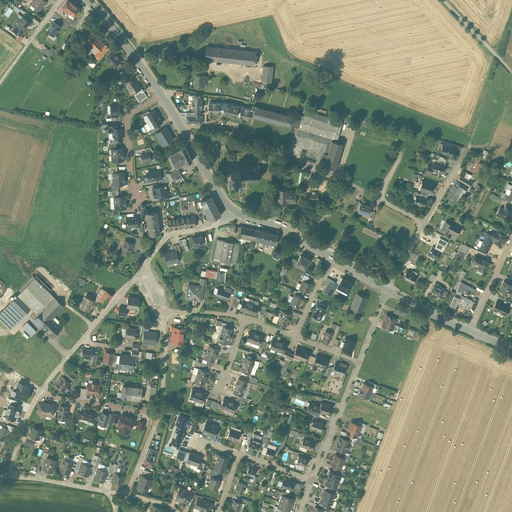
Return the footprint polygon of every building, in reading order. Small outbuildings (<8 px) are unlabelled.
[(45,1),(44,0),(34,0),(32,4),(39,10),(45,1)] [(80,8),(68,0),(62,8),(69,13),(68,15),(69,15),(70,14),(74,16),(75,16),(74,15),(80,8)] [(3,16),(5,14),(9,16),(13,10),(7,5),(1,15),(3,16)] [(69,15),(68,15),(65,20),(72,25),(76,20),(69,15)] [(21,19),(13,30),(19,34),(20,35),(30,22),(23,17),(21,19)] [(53,22),(47,31),(51,33),(49,36),(54,39),(56,36),(54,35),(60,27),(53,22)] [(105,44),(91,32),(83,40),(88,45),(86,47),(88,49),(89,48),(99,58),(110,47),(106,43),(105,44)] [(256,51),(206,45),(205,52),(205,58),(255,64),(256,51)] [(116,55),(112,52),(106,59),(114,67),(115,67),(119,62),(121,60),(118,57),(118,56),(117,55),(116,55)] [(80,59),(93,67),(96,63),(83,55),(80,59)] [(119,62),(115,67),(114,67),(113,68),(115,71),(118,68),(122,65),(119,62)] [(120,71),(117,72),(121,78),(130,72),(127,66),(120,71)] [(273,67),(263,66),(261,81),(271,82),(273,67)] [(121,78),(124,83),(133,76),(130,72),(121,78)] [(205,75),(196,74),(195,80),(196,80),(195,85),(204,86),(205,75)] [(143,92),(133,76),(124,83),(131,92),(136,89),(138,92),(135,94),(137,96),(143,92)] [(147,97),(143,92),(137,96),(140,101),(147,97)] [(239,106),(225,103),(222,113),(231,115),(235,116),(236,116),(237,113),(238,113),(238,112),(237,111),(239,106)] [(120,105),(110,105),(111,114),(121,114),(120,105)] [(241,118),(244,118),(246,108),(241,107),(240,112),(238,117),(239,117),(239,115),(242,116),(241,118)] [(287,117),(257,109),(257,107),(255,107),(252,116),(258,117),(261,118),(264,119),(268,120),(271,121),(271,120),(275,121),(275,123),(277,124),(277,123),(286,125),(286,126),(289,127),(289,126),(291,120),(292,115),(288,114),(287,117)] [(252,110),(246,108),(244,118),(247,119),(247,117),(250,118),(249,120),(250,120),(252,110)] [(151,112),(144,117),(148,123),(159,116),(155,110),(151,112)] [(199,113),(199,110),(195,110),(195,113),(186,112),(186,115),(186,121),(202,122),(202,119),(202,113),(199,113)] [(342,121),(304,110),(297,133),(316,139),(317,134),(328,138),(328,137),(332,138),(331,140),(336,142),(336,140),(342,121)] [(159,116),(148,123),(151,128),(158,124),(162,122),(159,116)] [(117,120),(108,121),(108,129),(117,128),(117,120)] [(161,146),(175,140),(169,126),(155,132),(161,146)] [(117,128),(108,129),(108,132),(112,132),(113,133),(113,139),(115,139),(122,139),(122,128),(117,128)] [(336,142),(331,140),(331,141),(327,154),(323,153),(322,156),(326,158),(324,164),(323,164),(335,168),(335,167),(334,167),(341,144),(342,145),(343,142),(336,140),(336,142)] [(454,148),(444,144),(442,153),(452,156),(454,148)] [(178,151),(170,155),(176,167),(184,163),(185,164),(191,161),(188,155),(189,154),(188,152),(186,152),(184,147),(178,150),(178,151)] [(145,152),(141,153),(143,162),(151,160),(150,153),(149,151),(145,152)] [(438,163),(434,162),(433,165),(431,170),(442,174),(445,165),(438,163)] [(478,163),(474,172),(478,174),(483,165),(478,163)] [(255,165),(251,165),(251,164),(250,164),(250,165),(247,165),(247,164),(246,164),(246,165),(242,165),(242,164),(241,165),(242,166),(242,169),(230,169),(230,180),(241,180),(241,179),(242,179),(242,180),(243,180),(243,179),(246,179),(246,180),(247,180),(247,179),(250,179),(250,180),(251,180),(251,179),(254,179),(254,180),(255,180),(255,179),(258,179),(258,180),(259,179),(259,178),(261,177),(262,177),(262,176),(261,176),(261,173),(262,172),(261,172),(260,172),(259,170),(260,170),(261,169),(262,169),(262,168),(261,168),(261,167),(262,167),(262,166),(261,166),(260,165),(260,164),(260,165),(257,165),(256,164),(255,165)] [(288,171),(287,171),(288,168),(284,167),(283,170),(282,169),(282,170),(282,171),(280,170),(279,174),(280,175),(280,176),(281,176),(281,179),(285,180),(286,178),(287,177),(287,178),(287,177),(289,177),(290,173),(288,173),(289,172),(288,172),(288,171)] [(178,169),(170,173),(174,180),(182,176),(178,169)] [(159,170),(155,171),(154,170),(151,171),(150,172),(147,172),(147,173),(148,176),(144,177),(145,181),(149,180),(149,181),(149,180),(161,178),(161,177),(160,170),(159,170)] [(166,174),(164,174),(165,176),(161,177),(161,178),(162,182),(170,180),(166,174)] [(473,183),(460,176),(457,182),(470,188),(473,183)] [(426,181),(422,180),(419,189),(428,192),(431,193),(434,184),(433,184),(426,182),(426,181)] [(464,186),(456,182),(449,195),(456,199),(464,186)] [(166,184),(153,187),(153,191),(153,194),(154,194),(155,197),(159,196),(168,194),(166,184)] [(287,188),(279,188),(278,193),(278,198),(278,203),(286,203),(286,201),(295,202),(295,190),(287,190),(287,188)] [(509,194),(505,193),(503,198),(510,202),(511,198),(511,196),(509,195),(509,194)] [(194,194),(186,195),(186,199),(183,199),(184,205),(187,205),(187,201),(195,200),(194,194)] [(503,199),(492,194),(490,198),(501,203),(503,199)] [(216,204),(211,195),(200,201),(208,215),(207,216),(208,219),(209,218),(210,220),(221,214),(216,205),(217,205),(216,204)] [(420,196),(416,195),(414,203),(423,206),(426,198),(420,196)] [(370,206),(361,203),(358,211),(368,214),(370,206)] [(511,209),(511,208),(506,205),(504,209),(500,207),(496,214),(507,219),(511,209)] [(156,211),(146,213),(149,235),(160,233),(156,211)] [(138,216),(126,217),(127,227),(138,226),(138,223),(138,216)] [(194,216),(167,220),(168,229),(196,226),(194,216)] [(452,224),(446,221),(441,229),(448,233),(449,230),(453,232),(456,226),(452,224)] [(257,229),(242,226),(240,236),(255,240),(255,239),(257,229)] [(461,229),(456,226),(453,232),(450,238),(455,240),(461,229)] [(118,229),(115,235),(123,238),(125,232),(118,229)] [(272,233),(257,229),(255,239),(255,240),(254,244),(263,246),(264,242),(275,245),(278,234),(273,233),(274,232),(272,232),(272,233)] [(498,232),(493,230),(490,235),(488,238),(501,244),(505,235),(499,232),(498,232)] [(201,236),(192,237),(194,247),(200,246),(199,244),(203,244),(201,236)] [(233,242),(217,239),(213,259),(229,262),(233,242)] [(134,244),(125,240),(120,252),(129,256),(134,244)] [(468,246),(462,244),(456,255),(463,258),(468,246)] [(442,252),(432,247),(428,255),(431,257),(430,258),(433,260),(434,258),(438,260),(442,252)] [(176,250),(165,253),(167,263),(171,261),(172,262),(179,261),(177,253),(176,250)] [(418,256),(411,253),(408,259),(414,263),(418,256)] [(310,260),(300,255),(297,260),(293,258),(291,262),(295,264),(295,265),(298,267),(299,266),(305,269),(310,260)] [(489,262),(475,256),(473,262),(479,265),(477,269),(476,272),(481,274),(483,271),(484,272),(489,262)] [(225,272),(217,271),(216,278),(216,279),(224,282),(225,272)] [(416,276),(407,271),(403,278),(409,282),(411,283),(412,283),(416,276)] [(55,297),(34,277),(18,295),(31,308),(35,311),(30,316),(43,328),(52,319),(64,306),(55,297)] [(353,283),(342,278),(337,287),(348,293),(353,283)] [(339,283),(330,279),(327,283),(324,288),(325,289),(323,291),(327,293),(327,294),(331,296),(332,293),(333,293),(339,283)] [(311,284),(303,280),(301,284),(298,282),(296,287),(305,291),(307,292),(311,284)] [(511,284),(504,281),(499,291),(511,296),(511,295),(511,289),(510,289),(511,285),(511,284)] [(472,288),(460,282),(456,293),(461,295),(464,290),(474,295),(477,290),(472,288)] [(434,284),(430,292),(437,295),(436,295),(440,297),(444,289),(441,288),(434,284)] [(203,286),(188,285),(186,298),(194,299),(194,297),(196,298),(196,301),(201,301),(203,286)] [(225,290),(218,288),(216,295),(227,299),(229,292),(230,292),(225,290)] [(113,296),(105,290),(97,303),(105,308),(113,296)] [(451,291),(445,303),(450,305),(455,293),(451,291)] [(368,297),(357,293),(351,308),(362,312),(368,297)] [(461,295),(456,293),(455,293),(450,305),(455,308),(456,305),(461,307),(463,304),(465,305),(469,307),(472,300),(461,295)] [(297,295),(295,294),(294,297),(293,297),(294,297),(291,302),(299,306),(302,297),(297,295)] [(31,308),(18,295),(10,302),(24,315),(31,308)] [(85,296),(80,307),(84,309),(88,310),(88,311),(90,307),(93,300),(85,296)] [(138,298),(131,297),(132,296),(129,296),(129,297),(127,308),(137,309),(139,299),(138,298)] [(250,303),(243,300),(242,304),(239,303),(237,308),(247,311),(250,303)] [(508,306),(497,300),(493,309),(504,315),(508,306)] [(24,315),(10,302),(6,307),(7,307),(19,319),(19,320),(24,315)] [(258,306),(250,303),(247,311),(255,315),(258,306)] [(318,306),(316,306),(317,306),(314,312),(314,311),(312,315),(320,319),(324,309),(323,309),(318,306)] [(19,319),(7,307),(0,313),(0,317),(11,328),(19,319)] [(127,308),(119,307),(118,314),(126,316),(127,308)] [(396,308),(394,312),(406,316),(408,312),(396,308)] [(291,314),(282,310),(279,316),(288,320),(291,314)] [(396,318),(386,314),(384,320),(394,324),(396,318)] [(288,320),(279,316),(275,315),(273,321),(285,326),(288,320)] [(61,328),(52,319),(43,328),(52,337),(61,328)] [(394,324),(384,320),(382,325),(390,329),(392,329),(394,324)] [(509,322),(505,320),(501,327),(506,330),(509,322)] [(27,322),(22,327),(29,334),(34,329),(27,322)] [(231,329),(222,326),(220,333),(229,336),(231,329)] [(136,329),(127,328),(126,333),(125,333),(125,337),(135,339),(136,329)] [(184,329),(174,328),(172,337),(171,337),(170,342),(183,344),(184,329)] [(256,334),(250,331),(246,340),(253,342),(256,334)] [(332,333),(325,331),(324,336),(325,336),(323,340),(322,339),(322,340),(329,342),(332,333)] [(143,332),(143,343),(156,343),(156,332),(143,332)] [(229,336),(220,333),(218,332),(216,340),(221,342),(226,343),(228,339),(229,336)] [(263,336),(256,334),(253,342),(254,343),(253,346),(258,348),(259,345),(261,340),(263,340),(263,339),(262,338),(263,336)] [(273,339),(270,348),(276,350),(280,341),(273,339)] [(355,342),(346,339),(342,350),(351,353),(353,349),(352,348),(355,342)] [(286,344),(280,341),(276,350),(283,352),(283,353),(284,349),(286,344)] [(218,349),(209,345),(207,352),(216,355),(218,349)] [(308,352),(296,347),(293,354),(292,356),(293,356),(305,361),(308,352)] [(92,350),(83,349),(82,350),(81,351),(81,352),(82,354),(82,357),(91,358),(92,350)] [(113,353),(105,352),(104,362),(106,362),(106,363),(107,363),(107,362),(112,363),(112,361),(113,355),(113,353)] [(216,355),(207,352),(204,359),(213,362),(216,355)] [(134,356),(120,354),(119,363),(118,368),(119,368),(132,370),(134,356)] [(328,358),(317,354),(315,357),(313,364),(314,364),(324,367),(328,358)] [(255,360),(246,357),(243,363),(252,367),(255,360)] [(342,363),(341,365),(335,362),(333,369),(332,370),(343,374),(346,365),(342,363)] [(252,367),(243,363),(241,370),(250,373),(252,367)] [(208,371),(199,368),(197,374),(206,377),(208,371)] [(75,376),(68,370),(65,373),(72,379),(75,376)] [(206,377),(197,374),(194,381),(203,384),(206,377)] [(70,382),(63,376),(56,384),(63,390),(70,382)] [(247,382),(238,379),(236,385),(245,388),(247,382)] [(29,388),(23,387),(23,383),(19,382),(16,393),(22,394),(21,398),(25,399),(27,394),(28,394),(29,388)] [(92,384),(88,384),(86,385),(86,387),(87,388),(86,393),(87,393),(98,395),(100,384),(95,384),(95,383),(92,383),(92,384)] [(367,384),(363,383),(361,388),(371,392),(373,387),(367,384)] [(245,388),(236,385),(233,392),(242,395),(245,388)] [(142,388),(128,387),(128,386),(123,386),(122,392),(118,392),(117,397),(121,397),(121,398),(127,398),(140,400),(142,388)] [(371,392),(361,388),(359,394),(369,398),(371,392)] [(199,391),(192,389),(189,397),(196,400),(199,391)] [(206,393),(199,391),(196,400),(203,402),(206,393)] [(230,401),(224,398),(221,407),(227,409),(230,401)] [(237,403),(230,401),(227,409),(234,412),(237,403)] [(4,415),(3,419),(13,421),(16,412),(20,413),(21,409),(19,408),(20,404),(9,402),(6,416),(4,415)] [(47,403),(41,402),(41,403),(40,409),(40,411),(39,412),(39,413),(40,414),(41,414),(42,414),(46,415),(47,403)] [(331,405),(321,402),(320,406),(321,407),(320,411),(328,414),(330,410),(331,405)] [(54,404),(47,403),(46,415),(50,415),(50,416),(51,416),(53,415),(53,414),(52,413),(53,411),(54,405),(54,404)] [(320,406),(311,403),(310,406),(308,407),(307,411),(309,411),(317,414),(319,411),(320,411),(321,407),(320,406)] [(68,406),(60,405),(58,418),(66,419),(67,414),(68,406)] [(95,413),(83,409),(82,413),(80,417),(81,417),(93,421),(95,413)] [(109,414),(102,412),(98,423),(105,426),(107,422),(109,414)] [(119,415),(112,413),(112,414),(110,420),(117,422),(119,415)] [(133,417),(122,414),(119,426),(123,427),(122,432),(122,433),(122,434),(123,434),(124,434),(125,434),(125,433),(127,433),(129,428),(130,429),(133,417)] [(188,418),(179,415),(176,424),(184,427),(185,424),(190,426),(192,421),(187,419),(188,418)] [(315,421),(313,420),(312,420),(312,421),(310,427),(318,430),(321,431),(324,423),(315,421)] [(145,422),(138,421),(137,427),(143,429),(145,422)] [(219,426),(207,422),(206,427),(205,427),(205,428),(203,433),(215,437),(216,433),(219,426)] [(357,424),(350,422),(348,427),(359,431),(362,426),(357,424)] [(11,431),(2,426),(1,429),(0,430),(0,433),(5,436),(8,437),(11,431)] [(42,430),(33,427),(30,435),(34,437),(33,439),(38,441),(39,438),(43,440),(45,435),(42,435),(43,434),(41,433),(42,430)] [(359,431),(348,427),(346,432),(346,433),(350,434),(349,437),(350,437),(355,439),(356,440),(357,437),(359,431)] [(240,432),(230,428),(227,438),(236,441),(240,432)] [(316,442),(304,437),(301,446),(300,449),(306,452),(307,448),(312,450),(316,442)] [(349,440),(339,437),(335,448),(341,450),(346,452),(351,441),(349,440)] [(260,442),(251,438),(248,445),(254,448),(255,446),(257,447),(257,449),(259,443),(260,442)] [(176,439),(173,448),(181,451),(181,450),(183,445),(184,442),(184,441),(176,439)] [(157,451),(148,448),(143,461),(153,464),(157,451)] [(275,450),(268,448),(267,450),(266,450),(265,455),(272,457),(275,450)] [(201,456),(190,452),(186,462),(197,466),(199,461),(201,456)] [(345,458),(335,454),(333,460),(343,464),(345,458)] [(102,458),(94,455),(91,465),(99,467),(102,458)] [(228,458),(219,455),(214,469),(223,472),(228,458)] [(56,459),(47,456),(43,468),(52,471),(56,459)] [(307,459),(299,456),(296,463),(296,464),(297,465),(296,467),(303,469),(304,466),(305,466),(306,462),(307,459)] [(64,458),(60,470),(69,473),(73,462),(64,458)] [(343,464),(333,460),(331,465),(341,469),(343,464)] [(205,463),(199,461),(197,466),(197,468),(203,470),(205,463)] [(91,466),(82,462),(79,469),(81,470),(80,473),(88,475),(91,466)] [(121,465),(114,463),(111,471),(115,473),(115,472),(119,474),(121,465)] [(256,469),(249,466),(246,474),(253,476),(256,469)] [(108,473),(97,469),(94,478),(105,482),(108,473)] [(152,472),(145,469),(142,476),(149,478),(152,472)] [(332,472),(330,471),(327,478),(339,482),(341,476),(332,472)] [(119,474),(115,472),(115,473),(114,476),(113,476),(112,478),(113,479),(112,481),(121,484),(124,475),(119,474)] [(142,476),(141,475),(137,487),(147,491),(151,479),(142,476)] [(215,478),(211,476),(210,477),(207,486),(217,490),(220,480),(215,478)] [(294,482),(283,478),(282,482),(283,482),(282,486),(280,486),(291,490),(294,482)] [(339,482),(327,478),(325,484),(327,484),(335,488),(336,488),(339,482)] [(246,482),(239,480),(235,490),(238,491),(239,490),(243,491),(246,483),(246,482)] [(186,490),(180,487),(178,492),(176,499),(182,501),(186,490)] [(192,492),(186,490),(182,501),(188,503),(190,496),(192,492)] [(333,493),(324,490),(322,496),(333,500),(335,496),(333,495),(333,493)] [(287,497),(282,495),(280,501),(291,505),(294,499),(287,497)] [(333,500),(322,496),(320,502),(328,505),(329,505),(330,503),(332,504),(333,500)] [(202,499),(197,498),(194,507),(200,509),(199,511),(209,511),(212,503),(202,499)] [(241,502),(234,499),(231,507),(239,509),(241,502)] [(291,505),(280,501),(278,507),(289,511),(291,505)]
